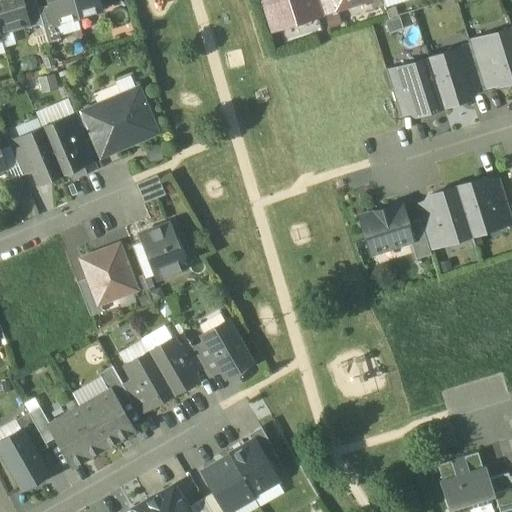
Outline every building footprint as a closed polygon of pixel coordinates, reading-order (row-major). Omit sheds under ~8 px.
[(0,0),(0,31),(27,24),(28,23),(21,0),(0,0)] [(35,0),(21,0),(28,23),(27,24),(32,26),(43,23),(38,8),(35,0)] [(73,0),(48,0),(50,5),(55,24),(56,24),(78,17),(73,0)] [(98,0),(73,0),(78,17),(101,11),(98,0)] [(305,0),(272,0),(279,23),(308,14),(310,13),(305,0)] [(319,0),(305,0),(310,13),(308,14),(310,18),(324,14),(319,0)] [(335,4),(333,0),(319,0),(324,14),(338,10),(336,4),(335,4)] [(55,24),(50,5),(38,8),(43,23),(48,43),(61,39),(56,24),(55,24)] [(511,29),(511,28),(488,36),(485,41),(498,82),(498,83),(500,84),(504,83),(506,79),(511,77),(511,78),(511,29)] [(487,36),(469,42),(470,46),(484,87),(498,82),(485,41),(488,36),(487,36)] [(484,87),(470,46),(453,51),(458,54),(470,91),(484,87)] [(453,51),(429,59),(443,103),(445,104),(457,101),(458,99),(457,98),(462,97),(466,99),(470,98),(471,96),(470,91),(458,54),(453,51)] [(429,59),(405,66),(402,71),(412,104),(415,114),(417,114),(421,113),(424,109),(428,107),(428,108),(430,109),(441,105),(443,103),(429,59)] [(405,66),(387,72),(398,108),(412,104),(402,71),(405,66)] [(138,88),(98,105),(112,138),(117,149),(157,132),(138,88)] [(98,105),(83,111),(97,145),(112,138),(98,105)] [(89,147),(76,115),(65,119),(78,151),(89,147)] [(65,119),(43,129),(61,173),(83,163),(78,151),(65,119)] [(0,120),(0,150),(11,146),(9,143),(0,120)] [(43,129),(20,138),(34,170),(39,182),(61,173),(43,129)] [(34,170),(20,138),(9,143),(11,146),(23,174),(34,170)] [(136,182),(144,202),(166,193),(159,173),(136,182)] [(486,184),(485,179),(483,178),(479,179),(476,184),(472,185),(470,183),(459,187),(457,190),(471,234),(495,226),(498,221),(486,184)] [(511,220),(511,216),(500,179),(486,184),(498,221),(495,226),(511,220)] [(471,234),(457,190),(455,188),(443,192),(442,194),(443,194),(438,196),(434,193),(430,195),(429,197),(432,206),(442,238),(447,241),(471,234)] [(401,204),(361,216),(372,253),(411,240),(412,240),(407,223),(401,204)] [(432,206),(418,211),(420,219),(429,247),(447,241),(442,238),(432,206)] [(420,219),(407,223),(412,240),(411,240),(417,258),(431,254),(429,247),(420,219)] [(169,224),(141,234),(156,275),(157,277),(185,267),(183,259),(187,257),(180,239),(176,241),(169,224)] [(156,275),(143,241),(132,245),(149,289),(155,286),(151,276),(156,275)] [(119,244),(82,259),(89,277),(99,303),(100,303),(136,289),(119,244)] [(89,277),(78,281),(91,315),(103,310),(100,303),(99,303),(89,277)] [(251,362),(227,320),(203,334),(206,340),(222,368),(227,376),(251,362)] [(177,347),(172,338),(149,351),(173,393),(196,380),(177,347)] [(203,367),(193,348),(189,340),(177,347),(193,373),(203,367)] [(193,348),(203,367),(209,376),(222,368),(206,340),(193,348)] [(173,393),(149,351),(126,364),(134,378),(149,405),(150,407),(173,393)] [(123,384),(113,365),(99,373),(110,391),(111,391),(118,403),(130,396),(123,385),(123,384)] [(149,405),(134,378),(123,384),(123,385),(130,396),(138,411),(149,405)] [(110,391),(81,408),(104,447),(133,430),(118,403),(111,391),(110,391)] [(51,425),(40,406),(29,413),(46,443),(56,437),(50,426),(51,425)] [(104,447),(81,408),(51,425),(50,426),(56,437),(72,465),(104,447)] [(46,443),(29,413),(16,420),(22,429),(36,453),(48,446),(46,443)] [(275,451),(261,426),(248,434),(253,441),(254,440),(264,458),(275,451)] [(36,453),(22,429),(0,441),(0,447),(23,488),(48,474),(36,453)] [(253,441),(230,454),(231,456),(253,494),(277,480),(264,458),(254,440),(253,441)] [(478,452),(438,464),(442,479),(483,467),(478,452)] [(231,456),(204,471),(216,491),(227,511),(232,508),(254,496),(253,494),(231,456)] [(442,479),(440,480),(449,509),(494,495),(489,478),(485,466),(483,467),(442,479)] [(508,472),(489,478),(494,495),(499,511),(501,511),(511,508),(511,484),(509,476),(508,472)] [(174,485),(132,509),(134,511),(189,511),(187,507),(174,485)] [(227,511),(216,491),(204,497),(212,511),(233,511),(232,508),(227,511)] [(212,511),(204,497),(187,507),(189,511),(212,511)]
